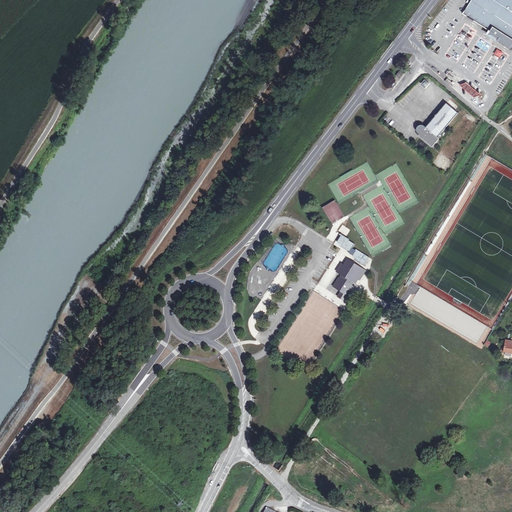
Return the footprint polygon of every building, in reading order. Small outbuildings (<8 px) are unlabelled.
[(511,0),(470,0),(461,15),(477,24),(489,31),(486,35),(490,36),(494,38),(496,41),(511,50),(511,47),(511,0)] [(497,49),(494,55),(501,58),(503,52),(497,49)] [(421,84),(425,88),(430,84),(425,80),(421,84)] [(474,99),(481,94),(465,82),(459,84),(474,99)] [(455,109),(457,106),(450,100),(448,103),(455,109)] [(438,139),(459,114),(447,104),(427,129),(424,127),(423,127),(420,127),(418,128),(417,130),(417,133),(419,135),(434,147),(440,140),(438,139)] [(336,201),(323,206),(330,222),(343,216),(336,201)] [(342,225),(339,230),(347,235),(350,230),(342,225)] [(350,253),(355,243),(340,235),(335,244),(350,253)] [(352,248),(348,256),(366,265),(370,257),(352,248)] [(342,272),(339,270),(335,277),(344,283),(342,286),(337,283),(331,293),(338,298),(343,302),(349,292),(352,288),(354,289),(357,285),(363,275),(346,264),(343,270),(342,272)] [(343,302),(338,298),(336,302),(343,306),(351,293),(349,292),(343,302)] [(511,347),(510,348),(511,345),(504,344),(502,355),(511,357),(511,355),(511,347)]
